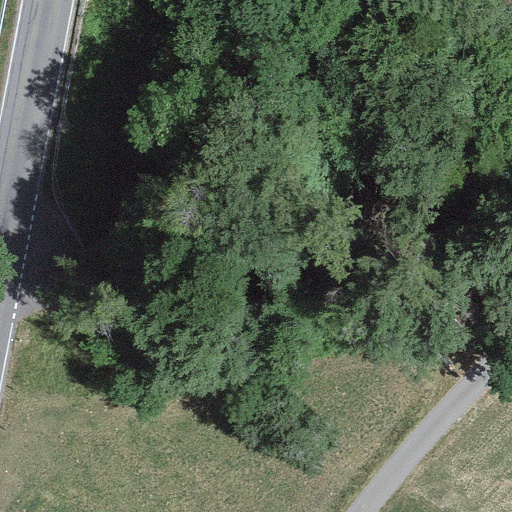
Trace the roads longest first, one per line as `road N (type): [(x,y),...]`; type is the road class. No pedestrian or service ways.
road 1 (tertiary): [(47,0),(0,261)]
road 2 (track): [(511,359),(367,511)]
